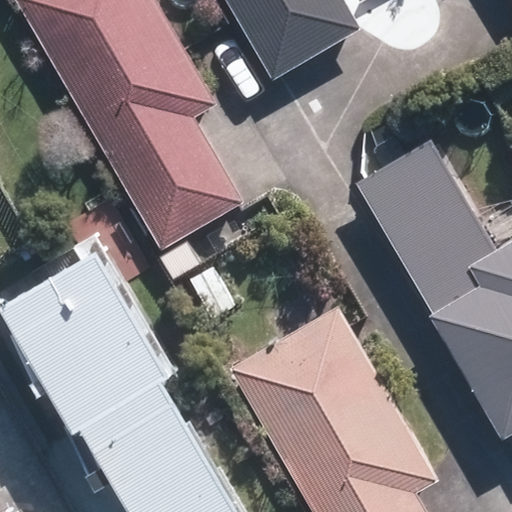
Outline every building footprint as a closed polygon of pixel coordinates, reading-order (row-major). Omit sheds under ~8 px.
[(25,0),(160,242),(236,200),(191,119),(213,106),(153,0),(25,0)] [(224,0),(271,83),(360,32),(341,0),(224,0)] [(430,141),(355,183),(418,293),(415,295),(497,440),(511,431),(511,240),(493,251),(430,141)] [(96,254),(0,310),(0,317),(113,511),(234,511),(158,383),(168,377),(96,254)] [(344,308),(230,369),(307,511),(426,511),(415,490),(436,478),(344,308)]
